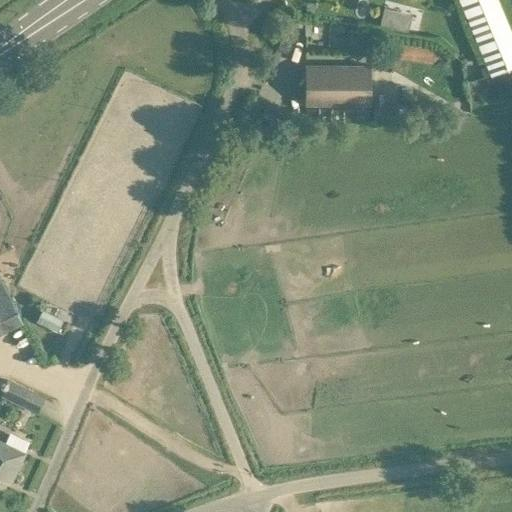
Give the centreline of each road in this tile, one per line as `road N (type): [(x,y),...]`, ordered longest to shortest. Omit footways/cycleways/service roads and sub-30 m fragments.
road 1 (unclassified): [(256,495),(511,459)]
road 2 (unclassified): [(130,293),(30,511)]
road 3 (unclassified): [(226,0),(240,47),(233,78),(164,218)]
road 4 (unclassified): [(175,296),(256,495)]
